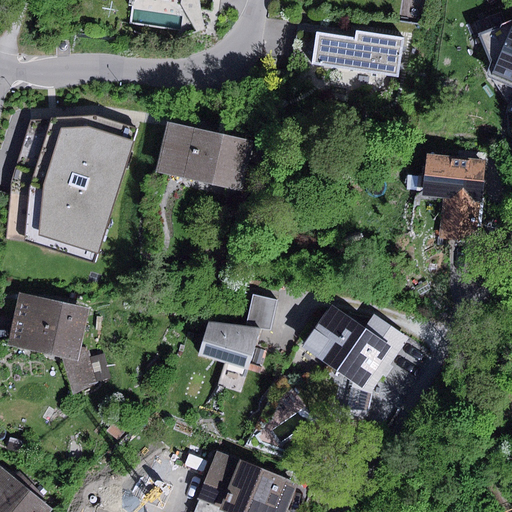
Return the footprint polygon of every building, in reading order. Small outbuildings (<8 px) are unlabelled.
[(199,0),(180,0),(179,4),(196,33),(206,30),(199,0)] [(511,20),(479,34),(495,64),(489,77),(511,86),(511,101),(509,112),(511,113),(511,20)] [(316,32),(311,64),(398,78),(405,39),(356,31),(355,38),(316,32)] [(277,94),(268,104),(279,114),(288,105),(277,94)] [(24,241),(95,262),(138,129),(94,114),(33,120),(19,166),(32,173),(30,187),(24,241)] [(254,142),(166,124),(156,172),(244,190),(254,142)] [(484,162),(429,156),(424,197),(444,199),(440,236),(475,240),(484,162)] [(89,308),(19,293),(7,345),(62,357),(78,361),(81,347),(89,308)] [(246,326),(208,323),(199,356),(248,370),(262,330),(270,330),(277,302),(253,295),(246,326)] [(365,328),(332,306),(303,347),(353,381),(371,393),(408,339),(374,315),(365,328)] [(78,361),(62,357),(72,395),(98,385),(88,349),(81,347),(78,361)] [(371,393),(353,381),(346,417),(367,420),(371,393)] [(116,420),(106,431),(118,441),(127,429),(116,420)] [(287,511),(298,485),(216,453),(197,499),(228,511),(287,511)] [(0,467),(0,511),(50,511),(53,510),(0,467)]
